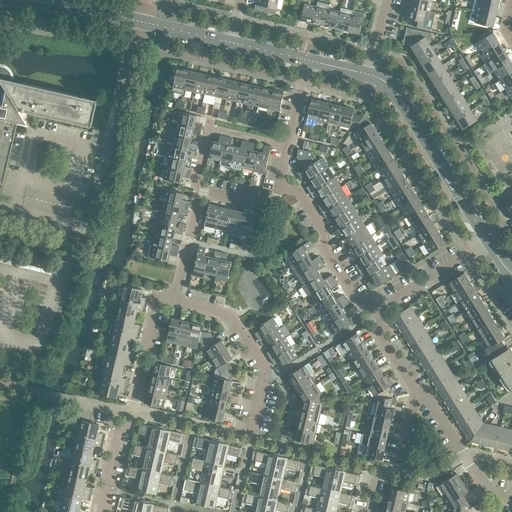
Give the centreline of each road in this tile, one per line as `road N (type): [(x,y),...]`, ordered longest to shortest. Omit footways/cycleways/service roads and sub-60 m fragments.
road 1 (residential): [(38,344),(57,275),(96,213),(138,21)]
road 2 (tertiary): [(487,241),(395,94),(369,76)]
road 3 (residential): [(250,439),(266,370),(231,316),(175,296)]
road 4 (residential): [(369,318),(300,192),(280,188)]
road 5 (residential): [(499,511),(502,500),(418,393)]
road 6 (residential): [(369,318),(487,241)]
road 7 (residential): [(370,511),(380,471),(395,471),(418,393)]
road 8 (residential): [(132,412),(154,306),(175,296)]
road 9 (residential): [(250,439),(132,412)]
